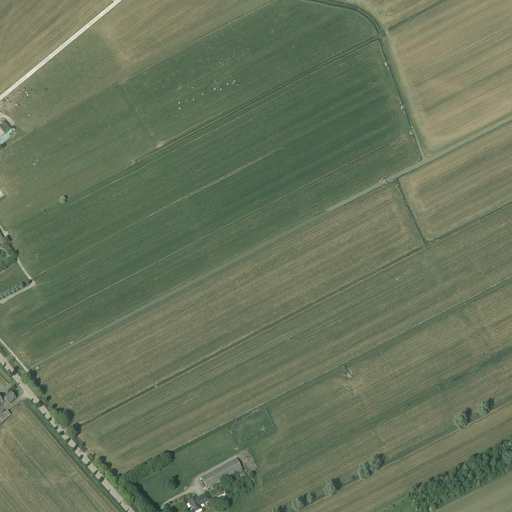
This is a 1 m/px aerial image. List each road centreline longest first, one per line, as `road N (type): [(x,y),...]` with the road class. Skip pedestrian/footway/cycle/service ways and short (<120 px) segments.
road 1 (tertiary): [(130,511),(0,357)]
road 2 (track): [(0,96),(107,0)]
